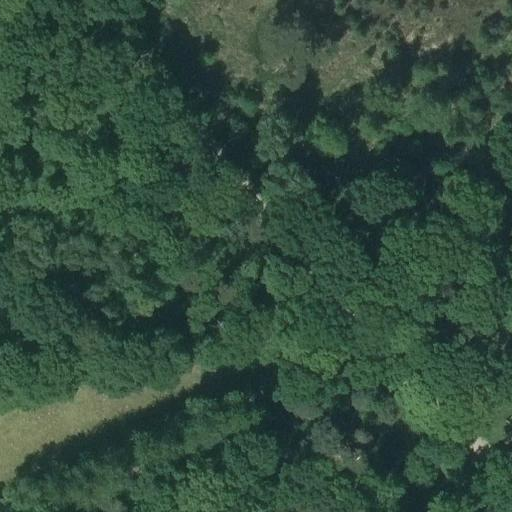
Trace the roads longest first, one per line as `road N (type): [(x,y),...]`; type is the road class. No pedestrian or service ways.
road 1 (track): [(90,0),(144,49),(241,162),(371,338)]
road 2 (track): [(511,144),(371,338)]
road 3 (track): [(511,489),(371,338)]
